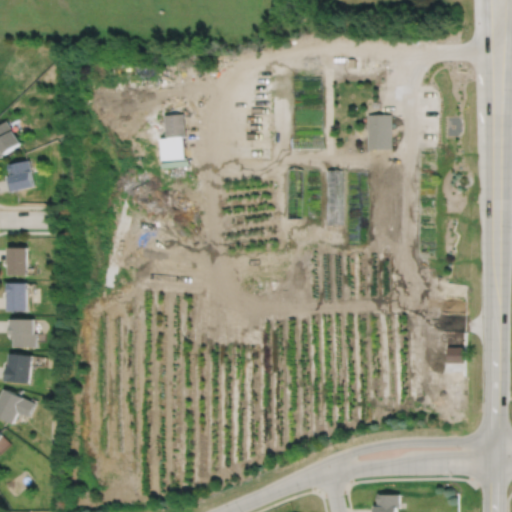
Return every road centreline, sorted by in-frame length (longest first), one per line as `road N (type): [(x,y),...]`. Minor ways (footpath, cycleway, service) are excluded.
road 1 (tertiary): [(499,0),(494,464)]
road 2 (residential): [(511,440),(380,443),(329,469)]
road 3 (residential): [(329,469),(511,465)]
